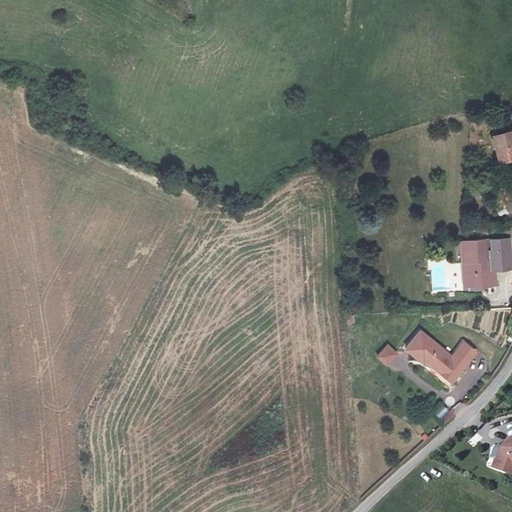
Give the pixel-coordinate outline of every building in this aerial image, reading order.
[(498,157),(493,132),(475,136),(480,161),(498,157)] [(439,241),(440,272),(449,272),(450,285),(473,285),(473,274),(468,272),(467,265),(489,264),(488,239),(439,241)] [(449,272),(440,272),(441,286),(450,285),(449,272)] [(397,330),(382,347),(400,361),(402,359),(405,355),(421,369),(420,371),(428,377),(437,366),(439,368),(452,352),(441,342),(429,356),(397,330)] [(421,369),(405,355),(402,359),(427,381),(439,368),(437,366),(428,377),(420,371),(421,369)] [(444,402),(433,410),(444,423),(454,415),(444,402)] [(473,448),(482,439),(477,434),(468,444),(473,448)] [(511,441),(508,445),(509,447),(501,464),(511,470),(511,441)]
